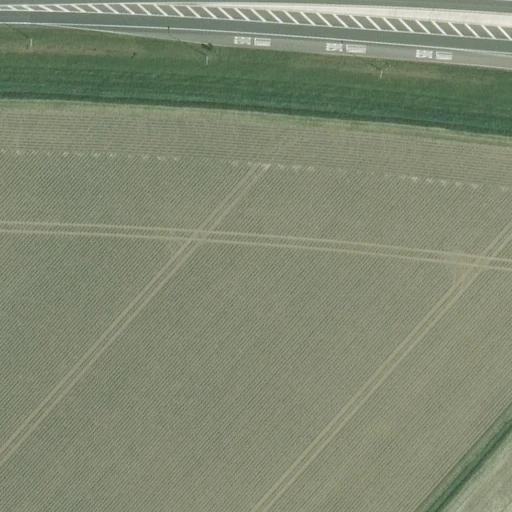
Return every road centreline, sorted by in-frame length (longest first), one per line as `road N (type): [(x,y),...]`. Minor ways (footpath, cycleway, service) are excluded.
road 1 (track): [(0,75),(364,95),(511,112)]
road 2 (trunk): [(0,17),(511,47)]
road 3 (trunk): [(511,8),(358,0)]
